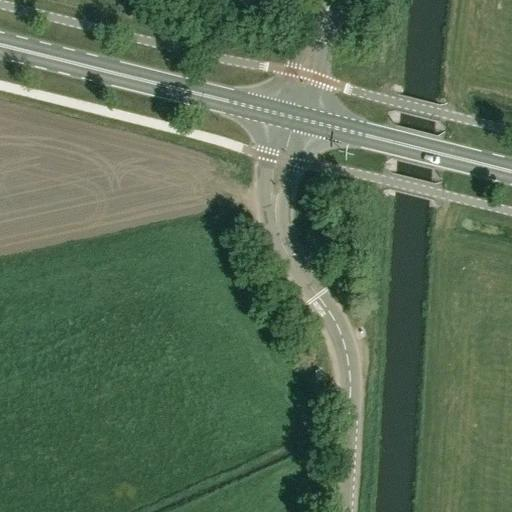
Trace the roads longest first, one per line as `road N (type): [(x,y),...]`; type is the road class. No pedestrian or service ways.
road 1 (tertiary): [(348,511),(349,390),(285,243),(273,181),(281,115)]
road 2 (secondary): [(281,115),(0,48)]
road 3 (secondary): [(454,160),(281,115)]
road 4 (tertiary): [(281,115),(310,29),(329,0)]
